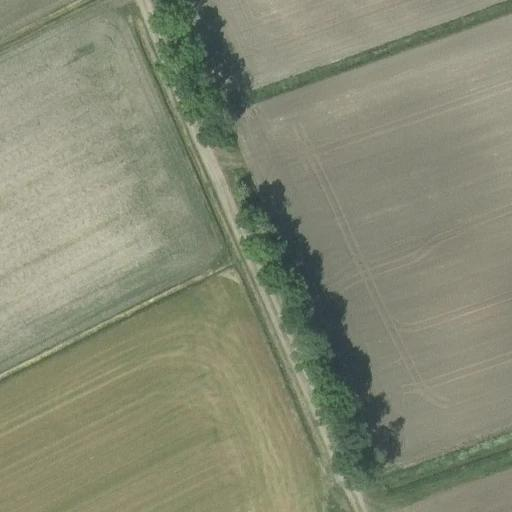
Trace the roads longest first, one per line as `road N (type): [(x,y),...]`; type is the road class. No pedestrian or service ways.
road 1 (track): [(146,0),(362,511)]
road 2 (track): [(511,440),(354,494)]
